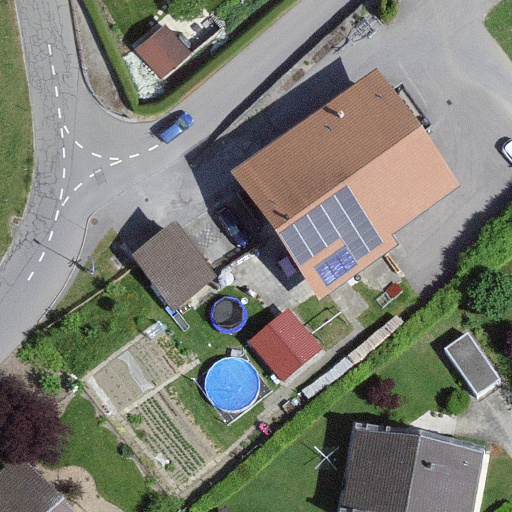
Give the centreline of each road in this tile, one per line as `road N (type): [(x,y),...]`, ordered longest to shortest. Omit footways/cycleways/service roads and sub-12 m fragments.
road 1 (residential): [(82,166),(134,158),(165,140),(329,0)]
road 2 (residential): [(41,0),(82,166)]
road 3 (residential): [(82,166),(49,242),(0,315)]
